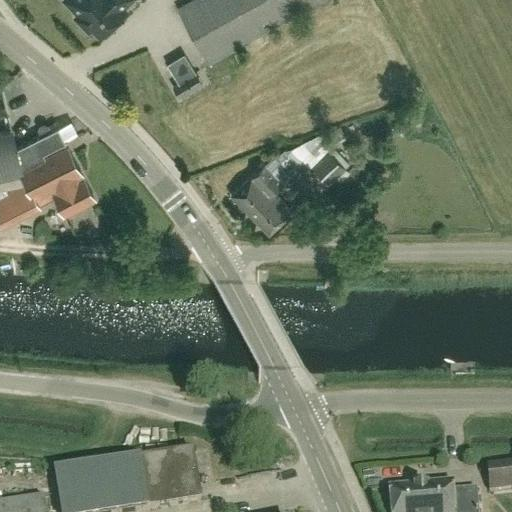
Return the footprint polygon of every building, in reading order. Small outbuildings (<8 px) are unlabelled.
[(61,0),(75,14),(72,17),(89,35),(92,32),(98,38),(128,10),(127,8),(134,0),(61,0)] [(208,63),(321,0),(194,0),(178,9),(208,63)] [(196,73),(178,84),(174,87),(181,98),(203,85),(196,73)] [(68,137),(80,133),(76,120),(64,124),(68,137)] [(44,153),(65,142),(58,127),(51,131),(48,125),(44,123),(40,125),(38,130),(41,136),(17,148),(12,129),(0,131),(0,178),(22,173),(22,172),(47,159),(44,153)] [(292,148),(283,149),(300,166),(304,162),(309,168),(331,147),(322,134),(322,133),(292,148)] [(22,172),(22,173),(27,182),(0,194),(0,221),(38,202),(33,192),(49,184),(64,215),(95,199),(84,177),(82,178),(80,173),(81,173),(65,142),(44,153),(47,159),(22,172)] [(329,183),(345,168),(331,153),(315,169),(329,183)] [(250,214),(274,192),(282,183),(264,164),(256,172),(231,195),(250,214)] [(250,214),(269,234),(293,212),(274,192),(250,214)] [(61,511),(130,511),(200,501),(192,452),(55,473),(61,511)] [(489,494),(511,491),(511,464),(486,467),(489,494)] [(452,492),(451,485),(389,490),(391,511),(477,511),(475,490),(452,492)] [(0,511),(45,511),(43,498),(0,504),(0,511)]
